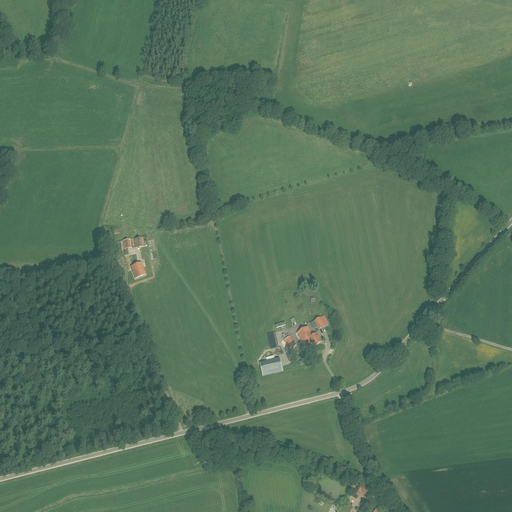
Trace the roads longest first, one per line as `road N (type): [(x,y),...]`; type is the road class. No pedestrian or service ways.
road 1 (unclassified): [(0,479),(360,385),(511,221)]
road 2 (track): [(0,416),(158,373)]
road 3 (track): [(341,392),(368,456),(406,511)]
